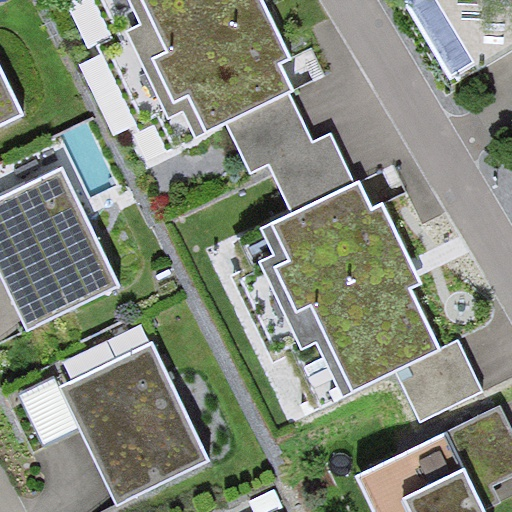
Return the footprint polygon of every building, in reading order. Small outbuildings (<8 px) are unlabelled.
[(107,0),(125,37),(207,0),(107,0)] [(207,0),(125,37),(175,147),(229,120),(291,90),(280,66),(295,58),(266,0),(207,0)] [(0,124),(16,117),(0,81),(0,124)] [(291,90),(229,120),(254,173),(270,165),(314,141),(291,90)] [(314,141),(270,165),(293,211),(357,179),(333,132),(314,141)] [(0,261),(34,327),(115,290),(61,171),(0,198),(0,261)] [(263,261),(283,301),(404,241),(383,200),(371,206),(357,179),(293,211),(261,227),(275,255),(263,261)] [(404,241),(283,301),(306,348),(320,341),(346,392),(393,370),(440,345),(412,289),(425,283),(404,241)] [(440,345),(393,370),(422,426),(489,391),(459,335),(440,345)] [(80,426),(112,495),(193,458),(139,339),(58,376),(80,426)] [(0,390),(27,450),(80,426),(58,376),(52,364),(0,387),(0,390)] [(459,427),(482,483),(511,468),(511,432),(500,408),(459,427)] [(459,427),(358,470),(375,511),(494,511),(482,483),(459,427)]
